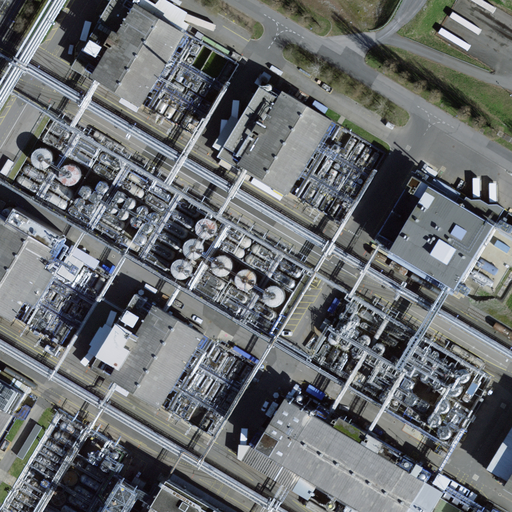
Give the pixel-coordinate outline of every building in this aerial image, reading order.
[(195,32),(140,0),(134,0),(90,76),(149,111),(195,32)] [(339,130),(269,87),(227,154),(297,198),(339,130)] [(511,224),(511,219),(421,167),(380,237),(473,291),(511,224)] [(73,246),(0,205),(0,305),(31,322),(73,246)] [(214,331),(140,293),(103,364),(177,402),(214,331)] [(0,439),(28,392),(0,375),(0,439)] [(437,511),(452,487),(295,393),(263,448),(375,511),(437,511)] [(102,511),(135,456),(58,412),(3,511),(102,511)] [(246,460),(277,476),(284,461),(253,446),(246,460)] [(511,455),(495,485),(511,494),(511,455)] [(225,511),(171,480),(151,511),(225,511)]
